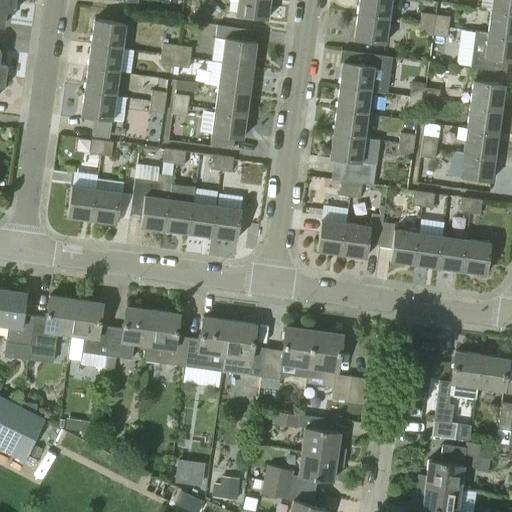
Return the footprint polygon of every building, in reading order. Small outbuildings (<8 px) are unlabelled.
[(15,1),(10,0),(0,0),(0,25),(3,26),(5,11),(14,12),(15,1)] [(269,0),(238,0),(236,15),(267,19),(269,0)] [(391,0),(359,0),(357,15),(389,19),(391,0)] [(511,0),(492,0),(491,9),(511,11),(511,0)] [(511,11),(491,9),(488,32),(475,30),(475,31),(511,36),(511,11)] [(434,24),(436,14),(421,12),(420,22),(434,24)] [(436,14),(434,24),(449,26),(450,15),(436,14)] [(389,19),(357,15),(354,39),(385,43),(389,19)] [(94,19),(91,43),(122,47),(125,23),(94,19)] [(433,35),(434,24),(420,22),(418,33),(433,35)] [(449,26),(434,24),(433,35),(447,37),(449,26)] [(511,36),(475,31),(470,67),(506,72),(508,60),(511,61),(511,36)] [(222,62),(253,66),(256,42),(225,37),(222,62)] [(161,53),(175,55),(177,44),(162,42),(161,53)] [(122,47),(91,43),(87,67),(119,72),(122,47)] [(177,44),(175,55),(190,57),(192,46),(177,44)] [(387,58),(361,54),(341,51),(340,61),(343,62),(339,86),(370,90),(382,92),(387,58)] [(174,65),(175,55),(161,53),(159,63),(174,65)] [(190,57),(175,55),(174,65),(188,67),(190,57)] [(218,86),(249,90),(253,66),(222,62),(218,86)] [(115,96),(119,72),(87,67),(84,91),(115,96)] [(175,87),(196,90),(197,82),(176,79),(175,87)] [(473,80),(470,104),(501,108),(504,84),(473,80)] [(424,97),(426,87),(411,85),(409,95),(424,97)] [(215,110),(246,114),(249,90),(218,86),(215,110)] [(370,90),(339,86),(336,110),(367,114),(370,90)] [(426,87),(424,97),(439,100),(440,89),(426,87)] [(150,100),(165,102),(166,92),(152,89),(150,100)] [(115,96),(84,91),(81,116),(112,120),(115,96)] [(173,103),(188,105),(189,95),(174,92),(173,103)] [(422,108),(424,97),(409,95),(408,106),(422,108)] [(439,100),(424,97),(422,108),(437,110),(439,100)] [(165,102),(150,100),(149,110),(163,113),(165,102)] [(188,105),(173,103),(171,114),(186,116),(188,105)] [(501,108),(470,104),(467,128),(498,132),(501,108)] [(210,145),(233,148),(234,137),(243,138),(246,114),(215,110),(211,134),(210,145)] [(333,134),(363,138),(364,138),(367,114),(336,110),(333,134)] [(494,157),(498,132),(467,128),(463,152),(494,157)] [(399,143),(413,144),(415,134),(400,132),(399,143)] [(340,180),(341,180),(351,182),(362,183),(373,184),(379,140),(364,138),(363,138),(333,134),(329,158),(343,160),(340,180)] [(421,146),(436,148),(438,137),(423,135),(421,146)] [(92,139),(90,153),(100,155),(102,140),(92,139)] [(113,141),(102,140),(100,155),(111,156),(113,141)] [(413,144),(399,143),(397,153),(412,155),(413,144)] [(436,148),(421,146),(420,156),(435,158),(436,148)] [(163,162),(173,164),(175,149),(164,148),(163,162)] [(186,150),(175,149),(173,164),(184,165),(186,150)] [(494,157),(463,152),(460,177),(491,181),(494,157)] [(223,155),(212,154),(210,169),(221,170),(223,155)] [(221,170),(231,171),(233,157),(223,155),(221,170)] [(164,229),(171,183),(172,175),(158,173),(156,180),(134,177),(130,213),(142,214),(140,226),(164,229)] [(351,182),(341,180),(339,194),(349,196),(351,182)] [(360,197),(362,183),(351,182),(349,196),(360,197)] [(195,186),(171,183),(164,229),(188,233),(193,202),(192,201),(195,186)] [(67,216),(92,219),(96,188),(71,185),(67,216)] [(121,191),(96,188),(92,219),(116,223),(121,191)] [(422,206),(424,191),(413,190),(411,204),(422,206)] [(424,191),(422,206),(432,207),(434,193),(424,191)] [(469,213),(471,198),(461,196),(459,211),(469,213)] [(471,198),(469,213),(480,214),(482,199),(471,198)] [(213,236),(217,205),(193,202),(188,233),(213,236)] [(217,205),(213,236),(237,239),(241,208),(217,205)] [(370,226),(346,222),(341,254),(366,257),(368,242),(380,244),(383,223),(384,215),(372,214),(370,226)] [(317,250),(341,254),(346,222),(321,219),(317,250)] [(414,264),(418,233),(394,229),(394,225),(383,223),(380,244),(380,247),(391,249),(389,260),(414,264)] [(438,267),(442,236),(418,233),(414,264),(438,267)] [(462,270),(466,239),(442,236),(438,267),(462,270)] [(466,239),(462,270),(486,274),(491,242),(466,239)] [(30,344),(34,315),(22,314),(25,292),(0,288),(0,324),(8,326),(5,341),(30,344)] [(46,317),(34,315),(30,344),(55,348),(57,333),(70,334),(75,299),(49,295),(46,317)] [(107,355),(111,326),(99,324),(102,302),(75,299),(70,334),(84,336),(82,352),(107,355)] [(123,328),(111,326),(107,355),(132,358),(134,343),(148,345),(153,309),(126,306),(123,328)] [(146,360),(159,362),(184,366),(188,337),(176,335),(179,313),(153,309),(148,345),(146,360)] [(203,316),(200,338),(188,337),(184,366),(208,369),(222,371),(229,320),(203,316)] [(260,376),(264,347),(252,345),(255,323),(229,320),(222,371),(235,373),(260,376)] [(260,376),(279,379),(291,374),(306,376),(308,364),(313,331),(286,327),(283,349),(264,347),(260,376)] [(313,331),(308,364),(306,376),(322,378),(321,384),(333,386),(331,398),(362,402),(366,378),(336,374),(337,368),(341,335),(313,331)] [(439,380),(436,401),(449,404),(450,394),(475,398),(477,385),(481,354),(456,351),(451,382),(439,380)] [(508,358),(481,354),(477,385),(503,389),(508,358)] [(0,446),(25,460),(44,419),(36,415),(20,407),(0,396),(0,446)] [(20,407),(36,415),(37,403),(21,401),(20,407)] [(511,402),(501,401),(497,428),(510,429),(511,414),(511,402)] [(299,413),(273,409),(271,423),(297,426),(299,413)] [(95,419),(82,418),(81,432),(94,433),(95,419)] [(451,422),(446,421),(434,419),(431,436),(454,439),(455,437),(457,423),(451,422)] [(469,439),(471,425),(457,423),(455,437),(469,439)] [(305,427),(301,451),(344,457),(345,448),(338,447),(340,431),(305,427)] [(417,484),(460,489),(463,465),(465,454),(490,458),(492,445),(466,441),(466,447),(443,444),(440,461),(428,459),(426,475),(419,474),(417,484)] [(344,457),(301,451),(298,476),(333,481),(335,466),(342,467),(344,457)] [(263,481),(289,486),(293,469),(267,463),(263,481)] [(202,472),(188,470),(187,482),(200,483),(202,472)] [(261,489),(263,481),(254,479),(252,487),(261,489)] [(289,486),(263,481),(261,489),(260,493),(286,498),(289,486)] [(212,496),(235,499),(236,484),(218,482),(214,482),(212,496)] [(456,511),(460,489),(417,484),(416,493),(424,494),(421,509),(444,511),(456,511)] [(185,502),(189,493),(181,489),(177,498),(185,502)] [(293,499),(289,511),(326,511),(327,509),(293,499)]
